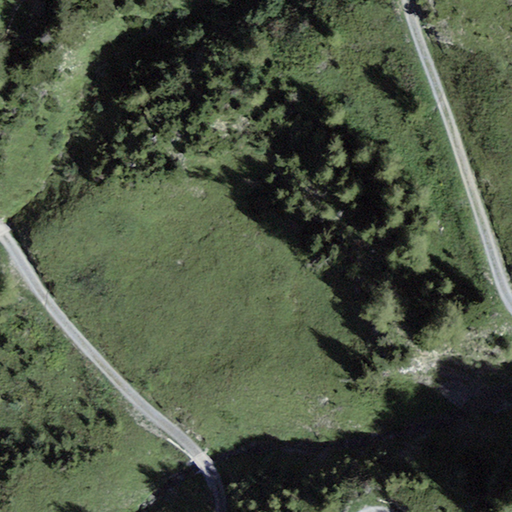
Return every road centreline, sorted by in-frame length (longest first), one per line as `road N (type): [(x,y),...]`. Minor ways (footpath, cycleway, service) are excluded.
road 1 (track): [(0,237),(97,361),(186,439),(223,511)]
road 2 (track): [(511,308),(410,0)]
